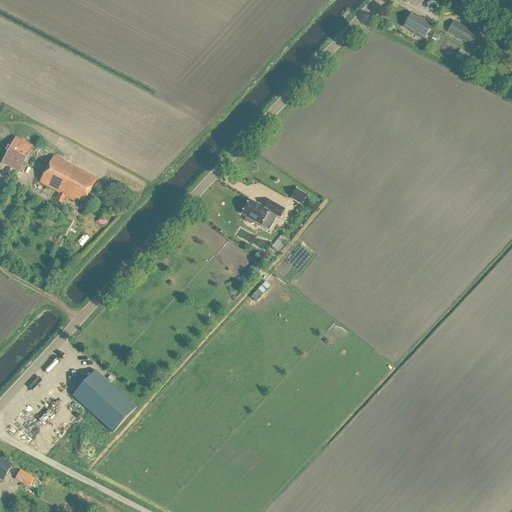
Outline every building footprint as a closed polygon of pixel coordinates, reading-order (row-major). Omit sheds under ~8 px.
[(370,29),(385,12),(377,6),(362,22),(370,29)] [(424,39),(432,26),(422,20),(421,22),(410,16),(404,28),(424,39)] [(472,46),(478,36),(454,22),(448,32),(472,46)] [(458,59),(469,62),(472,52),(461,49),(458,59)] [(20,169),(31,150),(14,141),(4,160),(20,169)] [(84,204),(97,180),(54,157),(40,183),(60,194),(56,201),(62,204),(65,198),(74,202),(75,199),(84,204)] [(307,196),(296,189),(290,199),(301,206),(307,196)] [(253,225),(254,224),(255,223),(261,226),(265,220),(273,225),(277,217),(280,219),(285,210),(269,201),(264,209),(249,201),(242,214),(247,217),(246,219),(246,221),(247,223),(251,225),(253,225)] [(281,251),(291,239),(285,234),(275,246),(281,251)] [(248,284),(259,271),(252,265),(241,278),(248,284)] [(113,434),(136,408),(96,371),(72,397),(113,434)] [(0,479),(3,481),(12,466),(1,459),(0,460),(0,459),(0,479)] [(37,487),(40,482),(20,471),(15,480),(29,488),(32,484),(37,487)]
